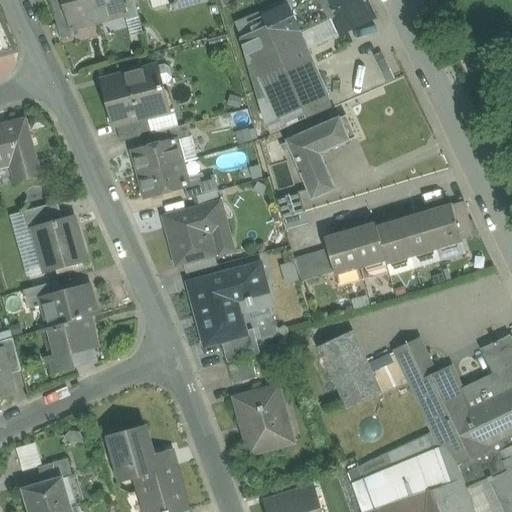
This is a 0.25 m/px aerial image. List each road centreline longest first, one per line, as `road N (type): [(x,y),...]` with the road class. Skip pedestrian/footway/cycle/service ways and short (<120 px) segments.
road 1 (residential): [(62,83),(166,355)]
road 2 (secondary): [(396,0),(511,243)]
road 3 (residential): [(166,355),(0,429)]
road 4 (residential): [(166,355),(231,511)]
road 5 (unknown): [(373,288),(511,257)]
